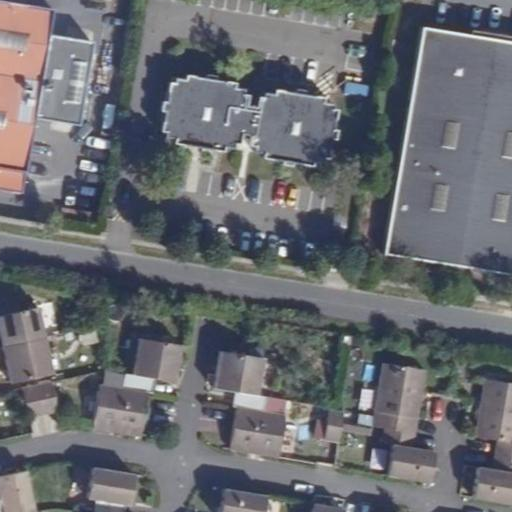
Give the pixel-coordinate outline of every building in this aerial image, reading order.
[(0,0),(0,186),(17,190),(29,115),(72,121),(85,39),(42,33),(46,8),(16,3),(16,0),(0,0)] [(511,272),(511,40),(414,24),(378,251),(511,272)] [(329,96),(309,94),(310,89),(280,85),(280,90),(260,87),(258,102),(238,99),(240,83),(219,81),(220,75),(191,72),(190,76),(170,74),(168,89),(163,89),(159,118),(163,118),(161,135),(176,137),(175,143),(224,149),(224,146),(236,147),(236,142),(240,143),(240,141),(250,143),(249,150),(256,150),(256,155),(280,158),(279,161),(288,163),(289,159),(302,162),(302,160),(309,161),(309,157),(320,158),(322,143),(327,144),(331,114),(327,113),(329,96)] [(16,297),(0,300),(0,338),(2,346),(44,337),(38,308),(19,312),(16,297)] [(44,337),(2,346),(10,384),(53,374),(44,337)] [(122,388),(147,393),(152,393),(154,379),(175,383),(181,346),(137,340),(132,375),(124,373),(122,388)] [(234,393),(232,407),(236,407),(262,411),(264,396),(256,395),(262,360),(220,353),(214,389),(234,393)] [(384,428),(414,433),(416,418),(426,419),(430,400),(420,399),(424,372),(381,364),(371,426),(384,428)] [(36,385),(43,416),(57,413),(50,381),(36,385)] [(495,441),(493,455),(511,457),(511,385),(483,381),(473,437),(495,441)] [(28,420),(43,416),(36,385),(21,388),(28,420)] [(99,385),(93,427),(112,430),(140,435),(147,393),(122,388),(99,385)] [(262,411),(236,407),(229,449),(278,458),(285,415),(262,411)] [(323,442),(337,444),(341,421),(343,412),(328,410),(323,442)] [(392,446),(387,475),(429,482),(434,452),(411,448),(414,433),(384,428),(383,432),(381,441),(381,444),(392,446)] [(476,468),(471,498),(511,504),(511,457),(493,455),(490,470),(476,468)] [(133,474),(92,468),(87,499),(95,501),(92,511),(124,511),(126,506),(128,506),(130,493),(134,474),(133,474)] [(34,511),(25,471),(0,476),(0,511),(34,511)] [(262,511),(266,496),(223,489),(218,511),(262,511)]
